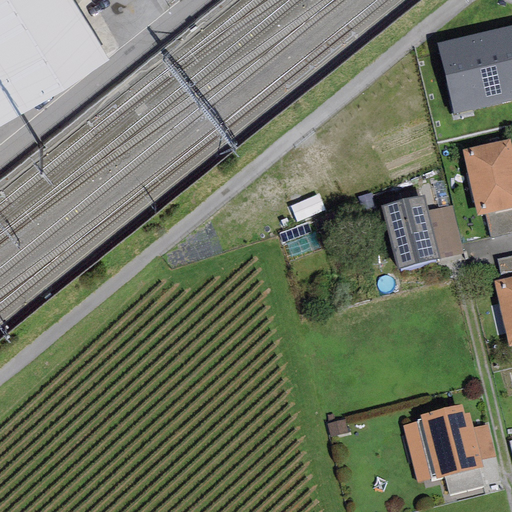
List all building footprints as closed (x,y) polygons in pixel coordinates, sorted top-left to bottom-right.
[(0,0),(0,120),(109,54),(75,0),(0,0)] [(456,117),(511,105),(511,31),(442,45),(456,117)] [(511,149),(510,143),(463,153),(478,219),(487,217),(511,211),(511,149)] [(398,268),(435,260),(422,201),(385,209),(398,268)] [(511,211),(487,217),(492,240),(511,234),(511,211)] [(502,283),(511,280),(511,256),(497,261),(502,283)] [(508,349),(511,348),(511,280),(502,283),(493,285),(508,349)] [(461,408),(420,419),(421,423),(402,427),(417,484),(436,480),(436,482),(482,471),(480,462),(472,430),(468,416),(464,417),(461,408)] [(487,426),(472,430),(480,462),(495,459),(487,426)]
